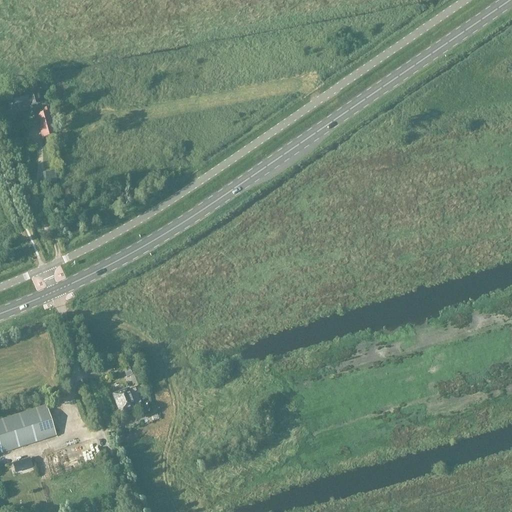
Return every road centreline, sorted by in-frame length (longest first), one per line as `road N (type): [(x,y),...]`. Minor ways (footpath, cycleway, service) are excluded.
road 1 (primary): [(54,291),(194,215),(510,0)]
road 2 (unclassified): [(43,268),(160,207),(465,0)]
